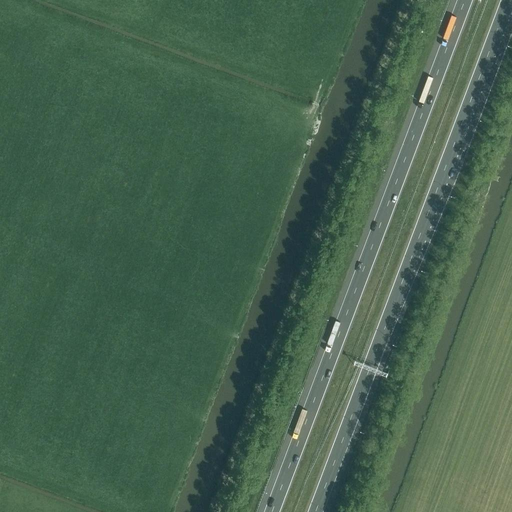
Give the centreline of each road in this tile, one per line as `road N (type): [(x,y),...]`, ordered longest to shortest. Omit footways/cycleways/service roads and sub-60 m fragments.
road 1 (motorway): [(467,0),(272,511)]
road 2 (motorway): [(315,511),(508,0)]
